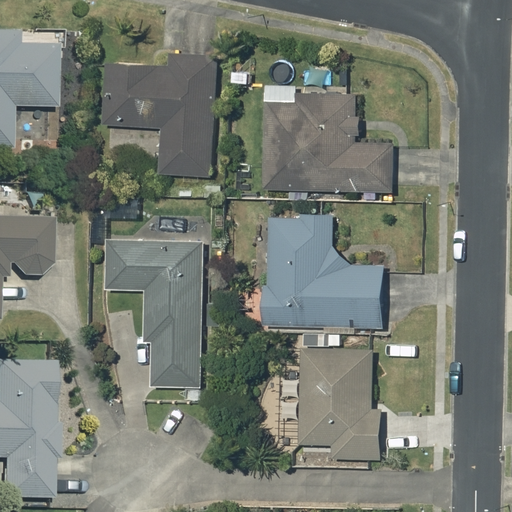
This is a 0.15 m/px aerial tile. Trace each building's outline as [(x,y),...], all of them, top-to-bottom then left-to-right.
[(0,145),(15,146),(16,104),(60,104),(61,42),(22,42),(22,28),(0,27),(0,145)] [(112,121),(170,124),(168,170),(221,173),(227,52),(178,49),(177,62),(116,58),(112,121)] [(402,139),(364,138),(365,89),(305,88),(304,97),(273,97),(272,186),(402,187),(402,139)] [(211,196),(222,196),(222,183),(211,183),(211,196)] [(273,282),(272,323),(334,324),(334,328),(364,329),(364,324),(392,325),(393,262),(360,261),(342,242),(342,211),(310,210),(310,214),(278,214),(277,282),(273,282)] [(56,216),(0,214),(0,317),(2,317),(2,276),(10,276),(10,261),(14,261),(26,273),(43,273),(56,261),(56,216)] [(153,339),(161,339),(160,384),(210,385),(213,238),(114,236),(113,286),(154,287),(153,339)] [(214,301),(214,323),(226,324),(226,301),(214,301)] [(235,309),(234,323),(246,323),(246,309),(235,309)] [(326,331),(300,330),(300,343),(326,344),(326,331)] [(391,407),(381,407),(382,347),(310,345),(308,441),(342,442),(341,455),(390,456),(391,407)] [(59,403),(57,403),(58,359),(0,357),(0,455),(7,456),(6,494),(57,496),(58,456),(62,456),(63,419),(58,419),(59,403)]
